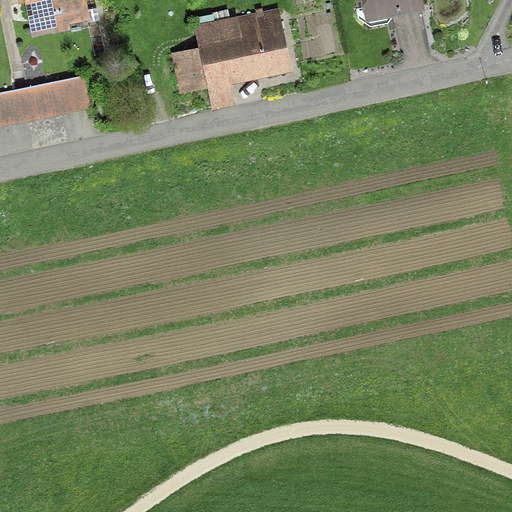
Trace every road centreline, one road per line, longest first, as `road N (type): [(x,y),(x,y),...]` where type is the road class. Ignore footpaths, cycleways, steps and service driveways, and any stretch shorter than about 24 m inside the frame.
road 1 (residential): [(511,60),(0,170)]
road 2 (track): [(511,473),(395,434),(313,429),(250,441),(183,472),(129,511)]
